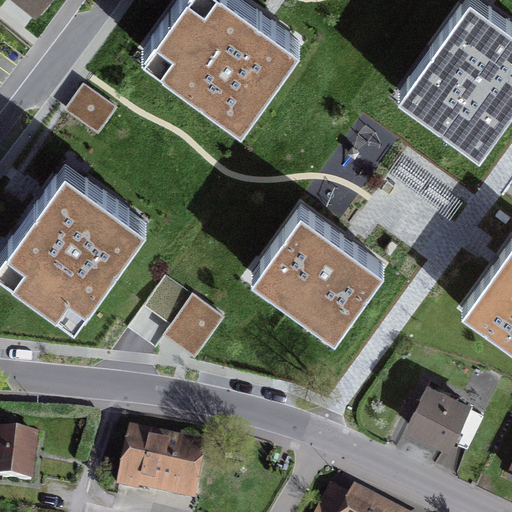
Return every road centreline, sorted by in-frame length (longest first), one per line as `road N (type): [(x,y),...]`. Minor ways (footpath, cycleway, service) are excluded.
road 1 (unclassified): [(319,437),(224,406),(0,374)]
road 2 (unclassified): [(489,511),(319,437)]
road 3 (residential): [(102,0),(0,130)]
